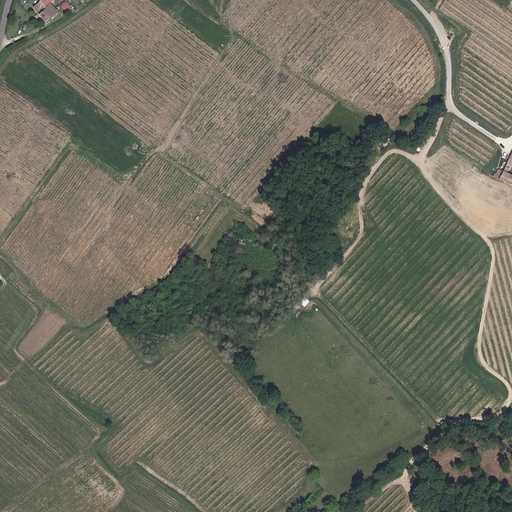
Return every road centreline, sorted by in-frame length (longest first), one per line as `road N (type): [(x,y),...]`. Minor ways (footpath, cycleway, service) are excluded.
road 1 (track): [(511,387),(477,355),(495,260),(462,180)]
road 2 (track): [(416,511),(407,475),(412,457),(444,423),(504,409),(511,388)]
road 3 (track): [(511,203),(462,180),(441,136),(450,102)]
